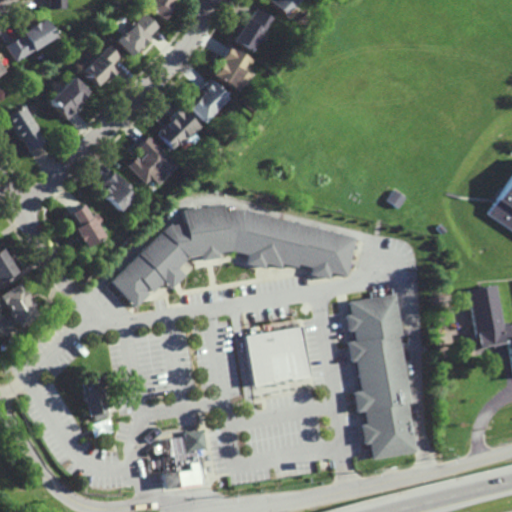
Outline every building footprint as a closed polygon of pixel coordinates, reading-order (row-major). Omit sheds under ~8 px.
[(65,0),(66,9),(49,9),(49,0),(65,0)] [(174,0),(173,2),(174,3),(166,15),(167,16),(164,20),(146,8),(148,5),(141,1),(141,0),(174,0)] [(299,0),(282,17),(265,0),(299,0)] [(248,53),(230,42),(243,20),(246,22),(253,9),(269,18),(248,53)] [(158,27),(148,37),(150,39),(143,45),(144,46),(137,53),(136,51),(130,57),(115,42),(127,30),(126,28),(132,21),(134,23),(144,13),(158,27)] [(56,37),(33,51),(15,62),(5,47),(23,35),(22,33),(29,29),(28,28),(38,21),(38,23),(44,19),(56,37)] [(120,58),(110,67),(112,69),(113,69),(116,72),(108,79),(106,77),(97,86),(82,71),(90,63),(88,61),(96,54),(98,55),(108,46),(120,58)] [(246,69),(245,68),(231,90),(211,77),(214,72),(215,72),(221,63),(222,64),(224,62),(220,60),(229,46),(251,61),(246,69)] [(76,108),(74,106),(74,107),(76,109),(65,120),(49,101),(73,77),(88,92),(82,99),(84,100),(76,108)] [(200,125),(185,110),(193,102),(191,99),(197,92),(196,91),(207,79),(227,97),(200,125)] [(27,118),(29,117),(32,122),(31,123),(43,142),(28,152),(21,141),(19,142),(3,118),(20,107),(27,118)] [(179,146),(177,145),(170,151),(159,140),(161,138),(157,135),(158,134),(159,132),(161,129),(163,129),(163,126),(166,124),(164,123),(179,108),(198,126),(179,146)] [(175,167),(156,186),(149,179),(144,184),(127,166),(132,161),(136,158),(138,161),(144,155),(137,147),(148,136),(156,146),(157,148),(175,167)] [(126,201),(124,200),(115,208),(97,190),(115,174),(130,190),(127,193),(131,197),(126,201)] [(511,378),(510,379),(504,342),(493,345),(492,344),(484,345),(483,347),(474,348),(463,288),(492,283),(499,324),(511,321),(511,231),(484,211),(493,196),(492,196),(500,185),(504,187),(511,175),(511,378)] [(395,207),(402,197),(392,191),(385,200),(395,207)] [(413,207),(408,203),(413,197),(418,201),(413,207)] [(85,244),(72,225),(75,223),(67,211),(81,201),(102,233),(85,244)] [(222,210),(240,207),(353,236),(353,237),(364,241),(356,271),(346,270),(344,274),(330,271),(327,278),(309,273),(310,267),(296,263),(295,265),(280,262),(278,266),(263,262),(261,266),(244,262),(245,254),(232,249),(217,250),(218,256),(199,259),(197,254),(186,255),(174,266),(181,273),(168,286),(161,279),(149,291),(145,286),(142,288),(145,293),(132,304),(121,294),(113,301),(102,289),(109,281),(107,280),(164,224),(181,220),(179,208),(221,202),(222,210)] [(427,218),(420,211),(424,207),(431,214),(427,218)] [(440,233),(433,226),(438,222),(444,229),(440,233)] [(0,276),(0,246),(14,268),(0,276)] [(28,298),(29,298),(34,304),(32,305),(37,312),(17,325),(11,315),(10,316),(7,309),(3,301),(1,301),(0,299),(0,291),(18,280),(28,295),(27,295),(28,298)] [(400,334),(397,334),(408,402),(405,402),(413,451),(370,459),(367,443),(361,444),(358,424),(364,423),(362,410),(353,411),(350,390),(358,389),(353,359),(348,360),(345,341),(353,339),(351,329),(346,330),(343,313),(348,313),(346,300),(393,292),(400,334)] [(288,379),(287,377),(269,379),(270,382),(249,385),(241,334),(299,325),(307,376),(288,379)] [(98,385),(100,384),(107,410),(106,410),(107,415),(92,419),(91,414),(89,415),(79,379),(96,375),(98,385)] [(149,444),(140,433),(155,421),(163,432),(149,444)] [(204,482),(160,488),(158,471),(147,472),(145,450),(159,438),(182,436),(182,437),(198,435),(204,482)]
